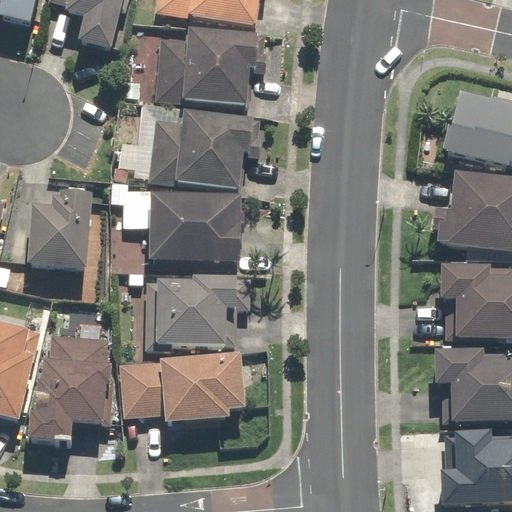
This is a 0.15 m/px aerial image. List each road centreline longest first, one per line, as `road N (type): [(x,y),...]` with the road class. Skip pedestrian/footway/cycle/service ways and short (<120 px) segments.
road 1 (residential): [(360,1),(340,314),(340,496)]
road 2 (residential): [(360,1),(511,35)]
road 3 (residential): [(203,511),(340,496)]
